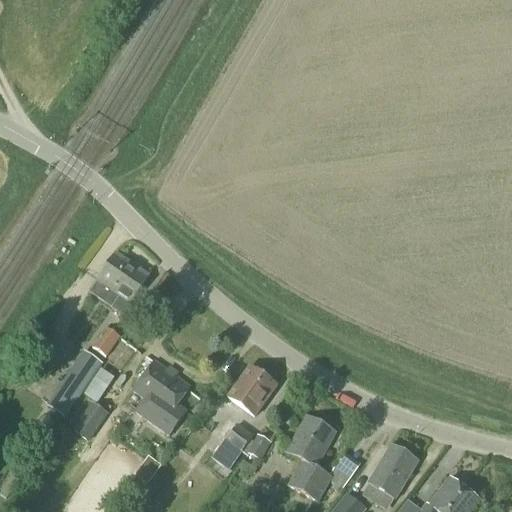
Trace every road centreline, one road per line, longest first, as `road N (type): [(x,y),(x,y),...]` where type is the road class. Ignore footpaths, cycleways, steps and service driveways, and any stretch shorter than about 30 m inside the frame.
road 1 (residential): [(511,456),(360,405),(222,317),(117,211)]
road 2 (residential): [(0,130),(68,166),(117,211)]
